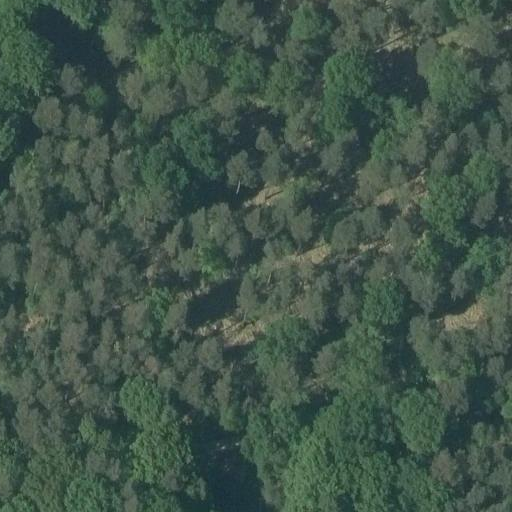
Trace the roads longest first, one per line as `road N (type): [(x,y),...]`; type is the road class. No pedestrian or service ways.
road 1 (track): [(0,501),(511,395)]
road 2 (unclassified): [(0,109),(71,0)]
